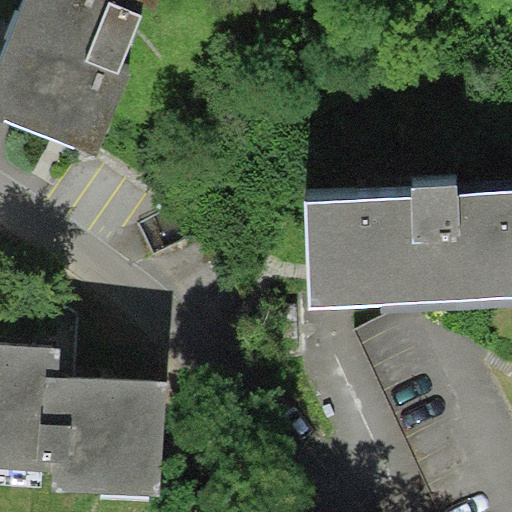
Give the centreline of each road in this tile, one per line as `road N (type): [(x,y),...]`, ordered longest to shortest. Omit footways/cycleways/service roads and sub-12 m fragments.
road 1 (unknown): [(52,220),(511,399)]
road 2 (residential): [(0,186),(219,360),(344,511)]
